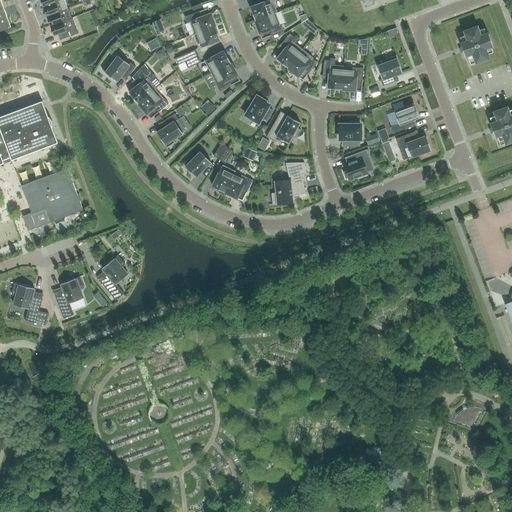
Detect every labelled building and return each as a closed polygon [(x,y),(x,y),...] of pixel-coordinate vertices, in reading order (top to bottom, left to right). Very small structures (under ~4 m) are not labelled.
[(46,17),(62,11),(67,9),(63,0),(61,0),(43,7),(46,17)] [(272,0),(259,0),(261,3),(250,8),(255,20),(275,13),(277,13),(272,0)] [(62,11),(46,17),(50,26),(65,20),(71,18),(67,9),(62,11)] [(209,14),(202,17),(200,11),(184,17),(187,23),(191,22),(195,34),(215,27),(212,18),(210,19),(209,14)] [(279,25),(275,13),(255,20),(258,29),(260,28),(261,33),(265,31),(267,37),(283,31),(281,25),(279,25)] [(0,35),(12,31),(7,17),(0,19),(0,35)] [(50,26),(54,36),(58,35),(60,40),(78,33),(72,18),(71,18),(65,20),(50,26)] [(477,26),(458,33),(462,42),(460,43),(465,56),(466,56),(470,65),(489,58),(485,49),(493,46),(488,33),(480,35),(477,26)] [(198,48),(220,39),(215,27),(195,34),(193,35),(198,48)] [(295,35),(294,37),(290,34),(288,35),(279,46),(284,50),(277,59),(287,68),(302,49),(295,43),(299,38),(295,35)] [(148,53),(158,48),(154,40),(144,45),(148,53)] [(312,58),(312,57),(302,49),(287,68),(294,73),(295,72),(299,75),(302,72),(307,75),(317,62),(312,58)] [(178,65),(185,62),(198,56),(195,50),(175,58),(178,65)] [(212,73),(230,63),(224,51),(205,61),(212,73)] [(393,75),(402,72),(396,55),(386,59),(388,62),(377,66),(382,79),(380,80),(382,86),(396,81),(393,75)] [(130,62),(129,64),(118,56),(111,65),(108,63),(102,71),(116,81),(122,74),(127,78),(135,67),(130,62)] [(187,68),(201,62),(198,56),(185,62),(187,68)] [(334,65),(335,59),(330,58),(330,61),(325,60),(324,63),(322,76),(329,77),(328,88),(341,90),(343,68),(344,68),(344,66),(334,65)] [(233,72),(235,71),(230,63),(212,73),(218,84),(216,85),(219,91),(232,85),(229,79),(235,76),(233,72)] [(362,82),(363,68),(356,68),(356,69),(344,68),(343,68),(341,90),(350,90),(350,88),(355,89),(356,82),(362,82)] [(150,81),(155,77),(148,69),(134,80),(138,85),(129,93),(138,103),(154,90),(156,88),(150,81)] [(162,100),(154,90),(138,103),(143,110),(145,109),(148,113),(153,108),(157,113),(168,104),(164,98),(162,100)] [(246,113),(245,115),(258,123),(261,119),(266,122),(273,111),(267,108),(269,105),(264,102),(265,101),(257,96),(250,106),(249,105),(245,112),(246,113)] [(410,120),(419,117),(412,100),(403,104),(404,107),(394,111),(398,124),(390,127),(392,134),(412,126),(410,120)] [(49,116),(48,117),(42,101),(0,116),(0,163),(4,162),(3,162),(11,159),(11,160),(58,142),(52,126),(52,121),(49,116)] [(511,115),(510,116),(508,110),(507,107),(488,114),(491,123),(490,124),(494,137),(496,136),(500,146),(511,141),(511,115)] [(177,120),(178,119),(174,114),(161,123),(164,128),(157,133),(167,148),(175,142),(173,139),(184,132),(177,120)] [(276,120),(266,137),(274,141),(276,137),(288,143),(292,136),(295,138),(300,130),(297,128),(300,123),(287,116),(283,124),(276,120)] [(350,124),(338,124),(338,134),(339,134),(339,139),(342,139),(342,146),(359,146),(359,139),(360,139),(360,124),(358,124),(358,122),(350,122),(350,124)] [(426,136),(417,139),(414,132),(395,139),(403,160),(421,153),(422,155),(431,151),(426,136)] [(387,161),(396,158),(391,142),(382,145),(387,161)] [(219,160),(227,147),(221,144),(213,156),(219,160)] [(225,163),(233,151),(227,147),(219,160),(225,163)] [(244,150),(240,160),(250,164),(254,155),(244,150)] [(348,177),(348,180),(367,173),(365,166),(370,162),(365,150),(349,156),(351,163),(343,166),(345,171),(344,172),(346,178),(348,177)] [(195,177),(210,162),(200,152),(192,160),(190,157),(183,164),(195,177)] [(271,193),(272,205),(293,202),(292,197),(305,194),(301,175),(306,174),(304,162),(285,163),(289,180),(274,181),(276,193),(271,193)] [(234,173),(235,171),(222,165),(212,186),(224,192),(234,173)] [(67,168),(21,185),(31,212),(22,216),(27,231),(83,210),(67,168)] [(245,179),(234,173),(224,192),(232,196),(233,194),(237,196),(241,190),(246,193),(252,180),(246,177),(245,179)] [(248,198),(245,210),(252,211),(255,200),(248,198)] [(121,267),(125,264),(118,255),(102,268),(106,273),(98,279),(115,300),(124,293),(116,284),(127,275),(121,267)] [(79,289),(84,287),(80,276),(61,284),(63,289),(54,293),(63,318),(73,315),(69,303),(83,298),(79,289)] [(14,283),(11,294),(16,295),(14,305),(28,309),(25,320),(35,323),(45,326),(48,314),(38,311),(42,296),(33,294),(34,288),(14,283)] [(376,480),(375,490),(385,491),(385,492),(386,492),(386,491),(390,491),(391,481),(376,480)]
